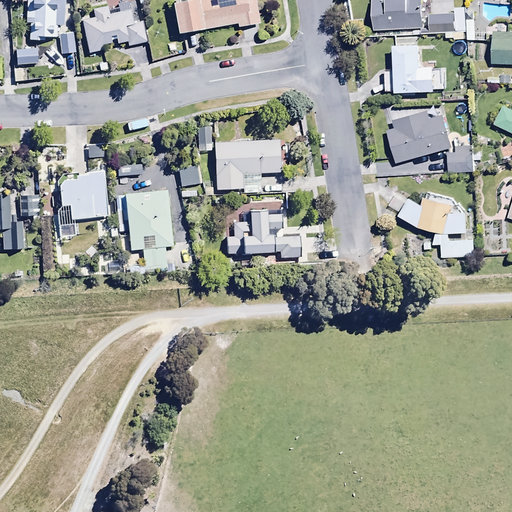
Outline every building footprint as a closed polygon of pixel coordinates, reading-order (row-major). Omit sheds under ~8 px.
[(33,0),(33,3),(28,3),(27,26),(31,27),(30,45),(39,45),(39,42),(57,43),(58,29),(65,29),(66,1),(58,0),(57,0),(33,0)] [(196,0),(197,0),(174,4),(181,40),(206,36),(206,33),(237,27),(238,31),(261,27),(255,0),(196,0)] [(374,5),(375,33),(423,32),(423,38),(456,37),(456,18),(448,18),(448,5),(430,5),(431,18),(425,19),(425,1),(409,2),(409,0),(388,0),(388,4),(374,5)] [(96,22),(83,25),(89,58),(104,55),(103,50),(111,48),(110,43),(118,42),(119,48),(129,46),(129,49),(147,46),(143,24),(134,26),(130,4),(118,6),(120,16),(110,18),(109,10),(94,13),(96,22)] [(73,36),(59,38),(62,57),(76,55),(73,36)] [(511,36),(495,36),(494,68),(511,68),(511,36)] [(422,50),(396,51),(397,75),(387,75),(388,96),(397,95),(397,98),(437,97),(437,93),(446,93),(446,73),(423,73),(422,50)] [(38,53),(16,54),(17,68),(39,66),(38,53)] [(27,72),(15,72),(15,85),(27,85),(27,72)] [(488,80),(488,86),(509,87),(510,79),(501,79),(501,80),(488,80)] [(511,113),(505,110),(496,128),(511,136),(511,113)] [(388,135),(396,166),(453,151),(444,120),(431,123),(429,115),(393,125),(395,133),(388,135)] [(239,148),(215,148),(217,193),(259,191),(258,176),(282,175),(281,144),(262,145),(262,143),(253,143),(253,145),(247,145),(247,143),(239,143),(239,148)] [(448,156),(449,176),(473,175),(473,164),(481,163),(480,149),(456,150),(456,155),(448,156)] [(47,160),(37,161),(39,194),(50,194),(47,160)] [(199,170),(178,174),(181,191),(202,188),(199,170)] [(111,219),(105,174),(88,175),(89,180),(78,181),(78,184),(68,185),(62,189),(63,211),(58,216),(61,242),(76,240),(74,223),(111,219)] [(167,195),(127,198),(131,254),(143,253),(145,273),(166,271),(165,251),(172,250),(167,195)] [(403,218),(401,221),(421,233),(437,238),(435,249),(442,249),(442,262),(477,262),(477,244),(450,244),(450,238),(470,238),(470,218),(453,218),(455,211),(427,203),(425,212),(412,204),(411,207),(395,197),(388,209),(403,218)] [(10,198),(0,199),(0,229),(2,229),(4,253),(24,252),(23,227),(16,227),(16,218),(11,218),(10,198)] [(39,198),(21,199),(22,220),(40,219),(39,198)] [(227,241),(227,258),(246,258),(246,259),(276,259),(276,257),(280,257),(280,261),(300,261),(300,241),(282,241),(282,218),(269,218),(269,214),(251,214),(251,225),(234,226),(234,241),(227,241)]
